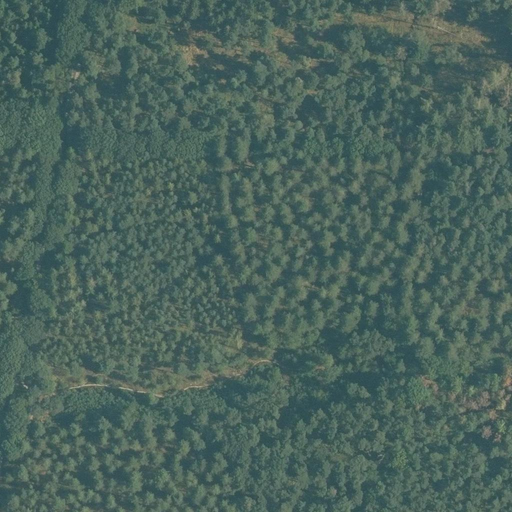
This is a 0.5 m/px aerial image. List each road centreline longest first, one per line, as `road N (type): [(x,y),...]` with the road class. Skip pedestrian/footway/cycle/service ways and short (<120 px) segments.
road 1 (track): [(47,140),(511,158)]
road 2 (track): [(78,0),(0,430)]
road 3 (unknown): [(372,511),(391,392),(409,364),(511,351)]
